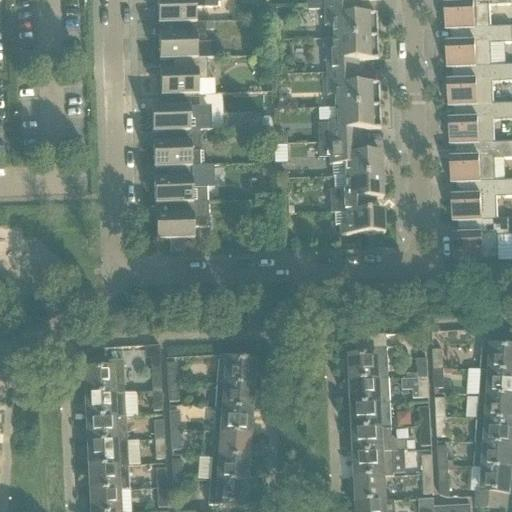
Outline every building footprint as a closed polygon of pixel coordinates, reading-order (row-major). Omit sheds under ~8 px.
[(170,0),(170,2),(157,2),(158,25),(171,25),(195,24),(195,10),(204,10),(216,9),(216,1),(227,0),(226,0),(170,0)] [(445,5),(445,31),(457,31),(489,30),(489,8),(511,7),(511,0),(456,0),(456,5),(445,5)] [(356,4),(324,6),(324,11),(325,27),(332,27),(333,40),(377,38),(376,16),(368,16),(357,16),(356,4)] [(172,37),(158,38),(159,61),(173,61),(206,60),(216,60),(216,45),(206,45),(205,24),(195,24),(171,25),(172,37)] [(458,43),(446,44),(447,70),(452,69),(459,69),(491,68),(490,46),(491,46),(511,45),(511,28),(489,30),(457,31),(458,43)] [(333,52),(326,53),(326,75),(359,74),(358,62),(369,62),(378,61),(377,38),(369,39),(333,40),(333,52)] [(160,74),(160,97),(198,96),(197,82),(207,81),(206,60),(159,61),(159,62),(173,61),(173,73),(160,74)] [(453,82),(447,82),(448,108),(453,108),(460,108),(492,106),(491,84),(492,84),(511,83),(511,67),(492,68),(491,68),(459,69),(459,82),(453,82)] [(359,74),(326,75),(327,97),(335,97),(335,110),(380,108),(379,85),(370,86),(359,86),(359,74)] [(165,110),(151,110),(152,134),(166,133),(199,132),(209,132),(208,108),(198,109),(198,96),(164,97),(164,98),(165,110)] [(454,120),(449,121),(450,146),(455,146),(461,146),(494,145),(493,123),(494,123),(511,121),(511,105),(493,106),(492,106),(460,108),(460,120),(454,120)] [(328,131),(318,132),(319,145),(361,144),(361,132),(372,131),(381,131),(380,108),(371,108),(335,110),(336,122),(328,122),(328,126),(328,131)] [(166,146),(153,146),(153,170),(167,170),(203,168),(203,154),(200,154),(199,132),(166,133),(166,146)] [(280,133),(273,133),(273,146),(285,145),(285,138),(280,133)] [(361,144),(319,145),(319,160),(329,159),(329,167),(332,167),(332,179),(334,179),(382,178),(381,155),(362,156),(361,144)] [(455,159),(450,159),(451,185),(456,185),(463,184),(495,183),(494,161),(495,161),(511,160),(511,144),(494,145),(461,146),(462,159),(455,159)] [(167,182),(154,182),(155,206),(168,205),(192,204),(208,204),(207,189),(201,189),(200,168),(167,170),(167,182)] [(264,168),(262,171),(262,176),(264,178),(269,178),(272,176),(271,171),(269,168),(264,168)] [(280,169),(274,170),(275,180),(285,180),(285,174),(280,169)] [(331,215),(334,215),(383,213),(383,212),(372,213),(371,201),(383,200),(382,178),(334,179),(334,192),(331,192),(331,215)] [(457,197),(451,197),(452,223),(458,223),(464,223),(496,222),(496,199),(511,198),(511,182),(496,183),(495,183),(463,184),(463,197),(457,197)] [(275,204),(276,229),(288,228),(288,203),(275,204)] [(209,229),(208,204),(168,205),(169,218),(155,218),(156,242),(170,242),(170,256),(184,255),(184,241),(194,241),(193,230),(209,229)] [(383,213),(334,215),(335,227),(340,227),(340,237),(384,236),(383,213)] [(458,236),(453,236),(454,262),(498,261),(497,238),(498,238),(511,237),(511,221),(497,222),(496,222),(464,223),(464,235),(458,236)] [(356,358),(350,358),(351,383),(381,382),(388,382),(386,337),(355,338),(356,358)] [(482,344),(480,372),(511,374),(511,349),(495,348),(496,343),(482,344)] [(431,352),(432,369),(437,369),(437,373),(442,372),(441,351),(431,352)] [(218,357),(216,386),(251,388),(252,363),(230,362),(230,357),(218,357)] [(416,361),(416,379),(421,379),(422,383),(427,382),(426,361),(416,361)] [(84,371),(85,396),(123,395),(121,362),(106,363),(107,370),(84,371)] [(166,365),(166,382),(171,382),(172,386),(176,386),(175,364),(166,365)] [(437,369),(432,369),(433,390),(443,390),(442,372),(437,373),(437,369)] [(511,374),(480,372),(479,397),(511,398),(511,374)] [(150,374),(151,391),(156,391),(156,395),(161,395),(160,373),(150,374)] [(421,379),(416,379),(418,400),(428,400),(427,382),(422,383),(421,379)] [(171,382),(166,382),(167,404),(177,403),(176,386),(172,386),(171,382)] [(381,382),(351,383),(353,407),(389,406),(388,382),(381,382)] [(216,386),(214,410),(222,410),(249,412),(251,388),(216,386)] [(156,391),(151,391),(152,413),(162,413),(161,395),(156,395),(156,391)] [(85,396),(86,420),(124,419),(123,395),(85,396)] [(511,398),(479,397),(477,421),(487,421),(511,422),(511,398)] [(434,400),(435,418),(440,418),(440,422),(445,422),(445,420),(444,400),(434,400)] [(389,406),(353,407),(354,431),(390,430),(389,406)] [(418,410),(419,427),(424,427),(424,431),(430,430),(429,409),(418,410)] [(213,433),(213,434),(247,436),(249,412),(222,410),(214,410),(213,433)] [(168,414),(168,430),(174,430),(174,434),(178,434),(177,413),(168,414)] [(440,418),(435,418),(436,439),(446,439),(445,420),(445,422),(440,422),(440,418)] [(86,420),(87,445),(125,443),(124,419),(86,420)] [(477,421),(476,445),(485,445),(511,446),(511,422),(487,421),(477,421)] [(152,423),(153,440),(158,439),(158,443),(163,443),(162,423),(152,423)] [(424,427),(419,427),(420,449),(430,448),(430,430),(424,431),(424,427)] [(174,430),(168,430),(169,453),(179,452),(178,434),(174,434),(174,430)] [(390,430),(354,431),(355,456),(392,454),(406,453),(406,442),(396,443),(393,440),(391,440),(390,430)] [(213,434),(211,458),(246,461),(247,436),(213,434)] [(158,439),(153,440),(154,462),(164,462),(163,443),(158,443),(158,439)] [(87,445),(89,469),(126,467),(125,443),(87,445)] [(484,469),(511,471),(511,450),(511,446),(485,445),(476,445),(474,468),(484,469)] [(437,449),(438,467),(442,466),(442,470),(447,470),(447,468),(448,468),(447,449),(437,449)] [(392,454),(355,456),(356,480),(386,478),(386,480),(393,479),(392,454)] [(211,458),(209,482),(244,485),(246,461),(211,458)] [(421,458),(422,475),(426,475),(426,479),(432,479),(431,458),(421,458)] [(170,462),(171,479),(176,478),(176,482),(181,482),(180,462),(170,462)] [(442,466),(438,467),(439,488),(439,497),(447,500),(449,500),(449,488),(448,468),(447,468),(447,470),(442,470),(442,466)] [(89,469),(90,493),(116,492),(127,492),(126,467),(89,469)] [(511,471),(484,469),(482,492),(478,491),(477,510),(501,511),(502,495),(509,496),(511,471)] [(155,472),(155,489),(160,488),(161,492),(166,492),(164,471),(155,472)] [(426,475),(422,475),(423,497),(433,497),(432,479),(426,479),(426,475)] [(176,478),(171,479),(172,501),(182,501),(181,482),(176,482),(176,478)] [(356,480),(350,480),(351,496),(357,496),(357,504),(387,503),(386,480),(386,478),(356,480)] [(244,485),(209,482),(207,507),(242,509),(244,485)] [(160,488),(155,489),(157,511),(166,510),(166,492),(161,492),(160,488)] [(90,493),(84,493),(84,509),(90,508),(90,511),(117,511),(116,492),(90,493)] [(433,508),(433,500),(417,501),(418,509),(433,508)] [(387,511),(387,503),(357,504),(357,511),(387,511)]
